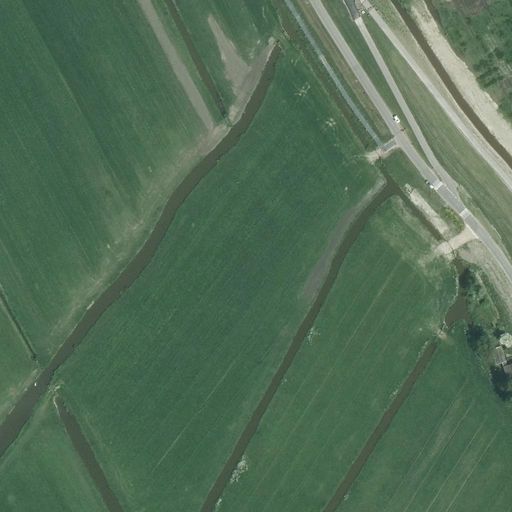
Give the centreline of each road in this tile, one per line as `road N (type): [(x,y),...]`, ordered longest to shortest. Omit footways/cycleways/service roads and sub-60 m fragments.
road 1 (tertiary): [(315,0),(416,160),(452,200)]
road 2 (unclassified): [(452,200),(348,0)]
